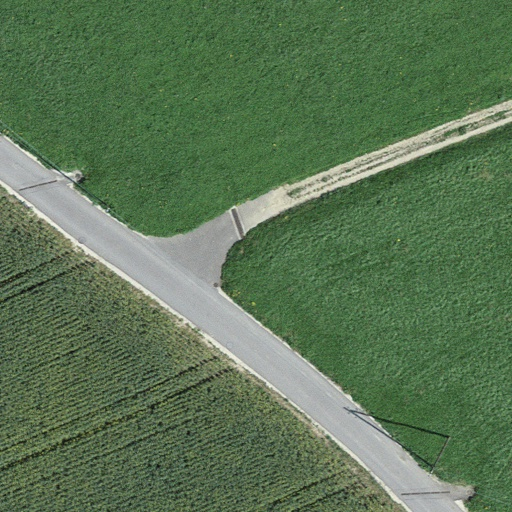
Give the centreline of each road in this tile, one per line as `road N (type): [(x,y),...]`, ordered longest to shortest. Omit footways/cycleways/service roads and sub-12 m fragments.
road 1 (residential): [(0,156),(165,279),(430,511)]
road 2 (track): [(165,279),(290,193),(511,108)]
